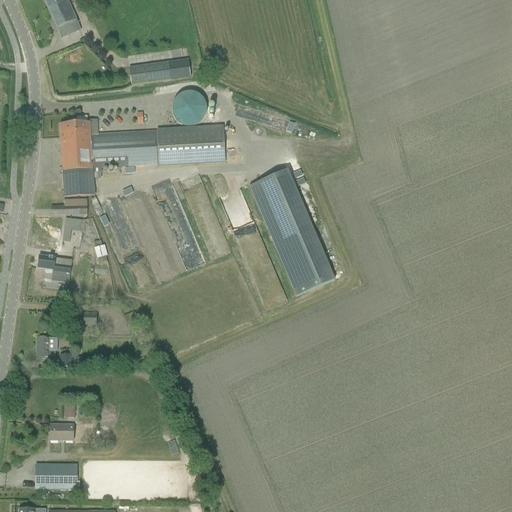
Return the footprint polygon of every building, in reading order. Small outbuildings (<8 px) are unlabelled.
[(61,0),(44,0),(61,39),(81,31),(68,2),(70,1),(69,0),(66,0),(63,2),(61,0)] [(131,86),(169,81),(167,64),(128,69),(131,86)] [(171,101),(170,108),(171,114),(176,120),(181,123),(188,124),(194,122),(200,118),(203,113),(204,106),(202,100),(198,94),(193,91),(186,90),(180,92),(174,96),(171,101)] [(157,132),(157,133),(97,137),(96,121),(89,121),(89,123),(59,125),(64,198),(94,197),(92,173),(101,173),(100,168),(158,165),(159,166),(224,163),(223,129),(157,132)] [(295,297),(334,280),(286,169),(247,186),(295,297)] [(51,208),(51,216),(87,216),(87,208),(51,208)] [(68,231),(80,232),(81,221),(70,220),(68,231)] [(70,242),(79,243),(81,233),(72,231),(70,242)] [(107,256),(104,246),(94,249),(96,259),(107,256)] [(53,271),(51,282),(69,285),(70,276),(72,262),(39,257),(37,269),(53,271)] [(123,317),(127,327),(138,323),(135,313),(123,317)] [(80,327),(96,328),(97,318),(81,317),(80,327)] [(36,360),(46,361),(54,361),(54,352),(57,352),(57,340),(36,339),(36,360)] [(60,368),(91,369),(91,358),(76,359),(76,356),(60,356),(60,368)] [(49,442),(59,442),(73,442),(73,426),(49,426),(49,442)] [(36,466),(36,491),(75,491),(76,466),(36,466)]
